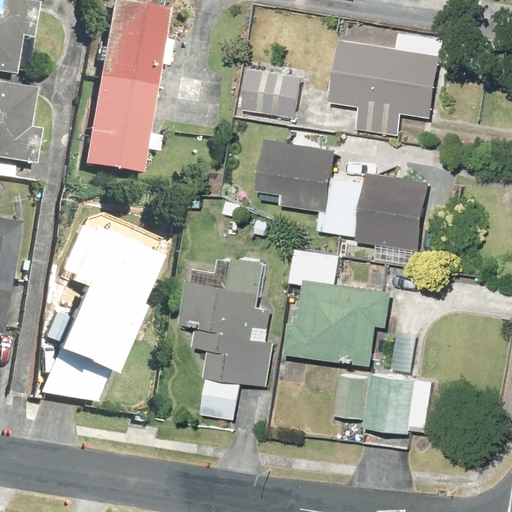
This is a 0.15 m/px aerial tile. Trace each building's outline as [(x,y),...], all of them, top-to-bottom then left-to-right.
[(36,3),(13,0),(0,0),(0,160),(32,165),(38,130),(27,128),(33,89),(0,83),(0,74),(25,78),(36,3)] [(162,40),(167,10),(160,8),(161,0),(135,0),(135,4),(108,0),(81,165),(140,175),(144,151),(157,153),(159,137),(146,135),(158,65),(166,66),(170,41),(162,40)] [(406,49),(343,39),(334,103),(363,108),(360,129),(401,136),(404,114),(435,119),(445,55),(431,53),(432,46),(407,43),(406,49)] [(305,78),(253,69),(246,110),(298,118),(305,78)] [(434,182),(370,173),(369,182),(336,177),(340,150),(269,140),(261,191),(286,195),(285,205),(324,211),(321,231),(361,237),(360,242),(380,245),(378,259),(421,265),(434,182)] [(0,333),(17,223),(0,220),(0,333)] [(109,376),(159,258),(91,229),(90,232),(78,227),(60,271),(72,276),(69,281),(78,285),(50,352),(109,376)] [(290,355),(376,366),(381,326),(392,328),(396,292),(350,286),(351,276),(342,275),(345,255),(300,250),(296,282),(308,284),(303,324),(294,323),(290,355)] [(264,299),(269,262),(239,257),(239,261),(223,258),(221,272),(198,268),(196,281),(191,280),(184,324),(200,326),(197,347),(213,349),(208,377),(211,377),(205,414),(239,420),(245,383),(270,387),(277,343),(270,342),(275,309),(269,308),(270,300),(264,299)] [(430,432),(436,382),(375,375),(374,379),(343,375),(338,416),(369,420),(368,428),(413,434),(414,430),(430,432)]
